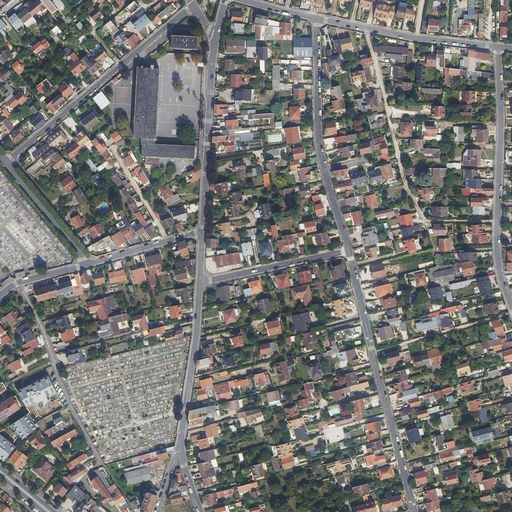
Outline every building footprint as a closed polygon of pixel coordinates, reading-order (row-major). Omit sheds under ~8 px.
[(27,2),(23,5),(26,8),(32,16),(39,11),(42,14),(47,10),(38,0),(35,0),(33,2),(34,3),(31,6),(27,2)] [(58,9),(63,4),(59,0),(46,0),(50,3),(52,2),(58,9)] [(152,9),(154,11),(162,5),(160,2),(153,8),(152,9)] [(156,16),(159,20),(166,14),(168,17),(177,9),(172,3),(171,4),(162,11),(156,16)] [(388,16),(390,6),(380,3),(377,16),(387,19),(388,16)] [(144,10),(142,12),(145,16),(152,9),(153,8),(150,4),(144,10)] [(406,8),(403,17),(411,19),(413,11),(409,10),(410,6),(406,5),(406,8)] [(395,16),(403,17),(406,8),(397,6),(395,16)] [(16,16),(23,24),(32,16),(26,8),(16,16)] [(95,8),(87,14),(93,22),(101,15),(95,8)] [(145,16),(147,18),(154,11),(152,9),(145,16)] [(477,21),(478,21),(478,25),(477,25),(477,29),(478,29),(478,32),(477,32),(477,37),(482,38),(483,10),(473,10),(473,18),(476,18),(476,19),(477,21)] [(232,21),(244,22),(245,13),(237,12),(237,14),(233,13),(232,21)] [(16,16),(15,14),(8,20),(16,29),(23,24),(16,16)] [(134,27),(138,31),(148,24),(140,14),(131,21),(134,23),(135,26),(134,27)] [(260,25),(278,27),(278,22),(268,19),(268,18),(257,15),(256,23),(255,25),(257,25),(260,25)] [(33,23),(36,21),(32,16),(23,24),(25,27),(32,22),(33,23)] [(150,22),(153,24),(159,20),(156,16),(150,22)] [(427,29),(437,30),(438,20),(428,19),(427,29)] [(473,30),(473,25),(470,25),(470,23),(469,23),(469,20),(466,20),(466,19),(459,19),(458,29),(473,30)] [(290,23),(280,22),(279,27),(278,34),(289,35),(290,23)] [(244,24),(232,23),(231,28),(235,29),(235,32),(243,33),(244,24)] [(112,36),(118,31),(112,24),(106,30),(112,36)] [(278,34),(279,27),(278,27),(260,25),(257,25),(256,32),(255,40),(273,40),(274,34),(278,34)] [(50,30),(47,32),(53,39),(56,36),(55,35),(51,31),(50,30)] [(121,34),(119,31),(113,36),(115,38),(114,39),(120,46),(127,40),(122,34),(121,34)] [(136,41),(138,39),(134,35),(125,43),(126,44),(127,43),(132,48),(137,43),(136,41)] [(81,45),(82,45),(88,40),(84,36),(78,41),(81,45)] [(196,49),(197,37),(171,36),(170,48),(196,49)] [(311,56),(311,38),(292,38),(292,48),(292,56),(311,56)] [(349,48),(347,38),(338,40),(340,46),(341,50),(349,48)] [(49,45),(45,39),(40,42),(33,47),(36,51),(43,46),(44,48),(49,45)] [(340,46),(338,40),(338,39),(332,41),(335,50),(336,50),(337,51),(341,50),(340,46)] [(226,52),(244,52),(243,41),(226,41),(226,52)] [(407,49),(407,48),(379,46),(379,48),(374,48),(374,52),(376,53),(376,54),(385,54),(406,55),(407,49)] [(258,47),(258,59),(266,59),(266,47),(258,47)] [(104,59),(109,56),(102,48),(93,55),(94,56),(93,57),(97,63),(99,65),(103,62),(102,61),(104,59)] [(12,57),(6,49),(0,54),(0,59),(1,60),(2,60),(5,63),(12,57)] [(66,49),(63,52),(67,57),(69,56),(71,54),(67,49),(66,49)] [(443,51),(436,50),(435,57),(435,58),(440,58),(439,67),(444,68),(443,63),(443,56),(443,53),(443,51)] [(71,54),(69,56),(74,62),(77,59),(78,59),(73,52),(71,54)] [(479,59),(491,61),(491,59),(489,58),(490,55),(475,52),(475,58),(479,59)] [(58,56),(62,61),(66,58),(62,53),(58,56)] [(89,53),(80,61),(83,65),(93,57),(89,53)] [(365,54),(359,56),(360,61),(363,70),(366,82),(370,81),(367,67),(369,66),(370,66),(375,65),(373,56),(366,58),(365,54)] [(406,65),(406,55),(385,54),(385,59),(392,59),(392,61),(395,61),(395,59),(401,59),(401,61),(399,61),(400,64),(406,65)] [(435,58),(435,57),(426,56),(426,61),(424,61),(424,63),(418,62),(418,65),(435,67),(435,58)] [(473,58),(468,57),(463,56),(462,69),(462,70),(473,71),(474,67),(474,62),(476,62),(479,62),(479,59),(475,58),(473,58)] [(83,65),(88,71),(89,70),(92,74),(100,67),(97,63),(93,57),(83,65)] [(15,59),(12,62),(13,64),(11,66),(18,74),(21,72),(20,71),(23,69),(15,59)] [(71,72),(74,75),(77,73),(83,67),(77,59),(74,62),(67,67),(71,72)] [(234,59),(225,59),(225,70),(234,70),(234,59)] [(155,139),(160,68),(138,67),(134,138),(142,138),(141,155),(145,156),(144,164),(158,165),(159,157),(194,159),(194,148),(155,145),(155,139)] [(0,81),(5,77),(4,76),(9,71),(6,68),(0,73),(0,81)] [(399,68),(396,68),(393,68),(387,68),(387,78),(399,78),(399,68)] [(462,70),(462,69),(444,68),(444,80),(444,83),(449,83),(448,73),(452,73),(452,74),(466,75),(466,79),(480,80),(480,76),(490,77),(491,73),(473,71),(462,70)] [(300,81),(300,71),(291,70),(291,76),(289,76),(290,78),(291,79),(291,81),(300,81)] [(366,82),(363,70),(357,72),(355,72),(357,80),(359,79),(360,81),(360,83),(366,82)] [(241,75),(231,74),(231,76),(228,76),(228,80),(231,80),(231,87),(244,87),(244,82),(241,82),(241,75)] [(52,86),(47,80),(37,88),(43,94),(52,86)] [(58,88),(66,98),(73,91),(65,82),(58,88)] [(8,90),(11,94),(13,91),(8,85),(5,87),(8,90)] [(336,100),(341,98),(338,86),(332,87),(336,100)] [(234,95),(233,104),(240,104),(241,101),(249,101),(250,89),(236,89),(235,96),(234,95)] [(293,99),(304,99),(304,89),(293,89),(293,99)] [(371,90),(368,91),(369,93),(372,105),(373,109),(378,108),(377,103),(376,100),(374,95),(372,95),(371,90)] [(369,93),(368,91),(361,93),(363,99),(362,99),(364,107),(367,106),(372,105),(369,93)] [(469,105),(470,105),(470,101),(474,101),(474,91),(470,91),(463,91),(463,105),(469,105)] [(19,102),(21,105),(27,100),(21,92),(8,102),(12,107),(19,102)] [(63,99),(59,94),(47,105),(53,112),(59,107),(56,105),(63,99)] [(107,101),(103,95),(96,101),(102,109),(107,106),(105,103),(107,101)] [(329,106),(331,111),(339,109),(336,100),(332,100),(331,101),(332,105),(329,106)] [(214,104),(213,113),(227,113),(227,104),(214,104)] [(38,111),(33,105),(29,108),(34,114),(38,111)] [(469,116),(469,105),(463,105),(460,105),(460,109),(459,109),(459,115),(469,116)] [(432,116),(443,117),(444,106),(429,106),(429,111),(432,111),(432,116)] [(289,119),(299,119),(299,107),(289,107),(289,119)] [(44,116),(40,111),(35,115),(39,120),(44,116)] [(99,120),(93,112),(81,121),(88,129),(99,120)] [(271,117),(270,126),(271,126),(274,125),(274,113),(244,115),(245,119),(256,118),(271,117)] [(1,122),(0,122),(0,127),(6,134),(14,128),(6,118),(1,122)] [(384,122),(383,118),(375,119),(377,127),(385,125),(384,121),(384,122)] [(338,129),(337,122),(324,124),(326,133),(332,132),(332,134),(335,133),(335,130),(338,129)] [(402,123),(402,136),(410,136),(410,123),(405,123),(402,123)] [(21,129),(20,126),(11,134),(18,142),(23,137),(18,131),(21,129)] [(299,142),(297,126),(285,128),(287,144),(299,142)] [(436,135),(436,126),(427,126),(427,136),(425,136),(425,138),(421,138),(421,140),(424,140),(438,140),(444,140),(444,135),(436,135)] [(212,131),(212,137),(250,132),(249,128),(242,128),(240,129),(227,130),(212,131)] [(476,142),(487,142),(487,138),(486,138),(486,130),(472,129),(472,135),(476,135),(476,142)] [(66,137),(60,130),(46,142),(51,148),(61,139),(62,141),(66,137)] [(89,140),(83,131),(79,135),(78,136),(76,135),(73,138),(76,142),(80,147),(89,140)] [(122,138),(118,132),(111,138),(115,143),(122,138)] [(212,137),(212,143),(224,141),(226,152),(234,151),(233,142),(252,139),(251,132),(250,132),(212,137)] [(338,136),(334,137),(335,142),(355,139),(354,134),(345,135),(338,136)] [(9,135),(1,142),(4,144),(11,138),(9,135)] [(383,137),(380,138),(381,144),(374,145),(374,148),(374,149),(376,149),(380,148),(382,155),(387,154),(383,137)] [(99,144),(94,138),(90,141),(100,154),(104,151),(107,149),(108,148),(102,141),(99,144)] [(115,144),(118,148),(126,142),(123,138),(115,144)] [(374,145),(372,140),(357,144),(359,151),(359,154),(375,150),(374,149),(374,148),(374,145)] [(410,148),(421,148),(424,148),(424,140),(421,140),(415,140),(409,140),(410,148)] [(444,150),(445,140),(444,140),(438,140),(437,148),(440,148),(439,149),(444,150)] [(80,147),(76,142),(65,150),(69,157),(72,154),(73,155),(81,148),(80,147)] [(51,149),(46,144),(32,155),(37,161),(41,157),(51,149)] [(348,146),(338,148),(339,152),(340,152),(342,158),(350,156),(348,146)] [(294,159),(304,158),(302,147),(292,149),(294,159)] [(52,148),(51,149),(41,157),(42,159),(54,150),(52,148)] [(434,152),(434,158),(439,159),(439,155),(439,149),(440,148),(437,148),(424,148),(421,148),(421,152),(434,152)] [(463,165),(480,165),(480,149),(468,149),(463,154),(463,165)] [(54,150),(42,159),(44,162),(48,159),(53,166),(52,167),(55,170),(63,164),(69,171),(73,168),(68,162),(67,164),(65,161),(64,162),(61,158),(63,157),(58,151),(56,153),(54,150)] [(100,154),(108,164),(110,167),(111,166),(114,164),(104,151),(100,154)] [(126,161),(124,162),(127,166),(136,161),(133,155),(131,157),(128,152),(123,155),(125,158),(126,161)] [(382,155),(376,157),(377,160),(378,163),(389,161),(387,154),(382,155)] [(97,168),(88,157),(85,160),(96,174),(97,173),(99,171),(97,168)] [(265,161),(267,173),(273,172),(276,171),(274,160),(265,161)] [(299,168),(297,160),(288,161),(289,169),(295,168),(295,169),(297,169),(299,168)] [(239,177),(243,177),(243,161),(233,162),(234,171),(235,171),(235,175),(239,175),(239,177)] [(105,162),(97,168),(99,171),(104,167),(107,165),(105,162)] [(108,164),(107,165),(104,167),(110,177),(116,174),(113,170),(114,170),(111,166),(110,167),(108,164)] [(389,164),(380,167),(383,181),(386,180),(386,182),(397,180),(394,168),(390,169),(389,164)] [(200,165),(199,166),(187,173),(190,177),(194,174),(196,176),(192,179),(192,178),(190,178),(193,183),(198,180),(198,174),(200,173),(200,165)] [(308,166),(299,168),(297,169),(300,182),(309,180),(309,178),(311,178),(308,166)] [(370,183),(382,181),(379,166),(373,168),(374,170),(367,172),(370,183)] [(132,171),(134,175),(142,170),(140,167),(132,171)] [(246,170),(247,177),(256,175),(255,168),(246,170)] [(329,171),(330,175),(333,175),(333,176),(337,175),(337,177),(340,176),(340,174),(342,174),(342,173),(348,172),(346,168),(329,171)] [(426,184),(426,188),(442,188),(443,177),(447,177),(447,168),(433,168),(432,181),(438,181),(438,185),(435,185),(434,184),(426,184)] [(476,178),(476,177),(472,177),(472,169),(463,168),(463,178),(465,178),(469,178),(476,178)] [(136,175),(143,187),(147,184),(140,173),(136,175)] [(116,174),(110,177),(118,189),(124,185),(126,188),(131,185),(129,182),(125,185),(123,182),(120,184),(116,179),(118,177),(116,174)] [(109,179),(107,175),(102,179),(104,183),(105,182),(108,187),(111,185),(108,180),(109,179)] [(60,183),(69,194),(72,192),(79,187),(77,184),(76,185),(70,176),(60,183)] [(469,188),(480,188),(481,178),(476,178),(469,178),(469,188)] [(335,192),(352,189),(350,181),(343,183),(339,184),(333,185),(335,192)] [(210,184),(209,189),(214,188),(214,191),(216,190),(217,193),(227,192),(227,191),(230,190),(231,189),(230,183),(229,182),(225,183),(225,182),(210,184)] [(167,184),(158,188),(163,196),(161,197),(162,200),(165,199),(168,205),(180,198),(177,193),(173,195),(171,192),(173,190),(172,188),(170,189),(167,184)] [(311,194),(308,185),(298,187),(299,190),(300,196),(311,194)] [(79,187),(72,192),(80,205),(88,201),(80,186),(79,187)] [(124,187),(119,190),(124,198),(125,200),(130,197),(124,187)] [(239,191),(228,193),(231,206),(238,205),(243,204),(242,199),(241,200),(240,197),(239,191)] [(367,209),(376,207),(375,202),(371,203),(369,196),(365,197),(367,209)] [(133,212),(138,209),(131,199),(130,197),(125,200),(133,212)] [(354,201),(353,197),(338,201),(339,205),(349,202),(350,205),(355,204),(354,201)] [(258,205),(259,209),(260,208),(260,213),(260,217),(270,215),(268,203),(258,205)] [(238,205),(231,206),(227,207),(228,212),(229,212),(230,217),(238,216),(237,211),(239,210),(238,205)] [(438,207),(432,206),(432,216),(446,216),(446,207),(438,207)] [(69,211),(67,212),(76,228),(83,224),(74,208),(69,211)] [(171,212),(173,219),(176,218),(177,221),(187,218),(184,208),(171,212)] [(387,219),(399,216),(398,212),(393,213),(393,209),(374,213),(375,217),(386,215),(387,219)] [(356,224),(363,223),(362,216),(361,210),(354,212),(352,212),(354,224),(356,224)] [(150,223),(152,221),(150,218),(145,221),(139,211),(134,214),(140,223),(143,227),(150,223)] [(402,229),(414,226),(413,220),(412,221),(410,213),(399,216),(402,229)] [(159,217),(158,217),(161,222),(163,228),(172,225),(172,221),(170,218),(165,219),(164,217),(164,215),(159,217)] [(97,220),(79,231),(81,234),(89,230),(93,238),(104,232),(99,223),(101,222),(99,219),(97,220)] [(216,222),(219,233),(233,230),(232,226),(228,226),(227,220),(216,222)] [(304,224),(305,229),(306,233),(315,231),(313,221),(304,224)] [(118,227),(123,236),(125,235),(128,240),(135,235),(129,226),(127,227),(124,223),(118,227)] [(132,228),(137,236),(145,231),(143,227),(140,223),(132,228)] [(145,231),(152,241),(157,240),(149,229),(152,227),(150,223),(143,227),(145,231)] [(272,234),(273,237),(278,237),(275,224),(271,225),(271,227),(272,229),(269,229),(268,229),(269,235),(272,234)] [(430,229),(430,235),(439,236),(446,235),(446,230),(440,230),(440,228),(440,224),(434,225),(434,229),(430,229)] [(464,224),(464,234),(471,233),(472,233),(477,233),(477,229),(477,225),(464,224)] [(418,228),(417,225),(414,226),(402,229),(400,229),(394,231),(395,235),(402,233),(402,234),(416,230),(418,228)] [(233,245),(241,244),(238,231),(231,233),(233,245)] [(126,241),(120,232),(111,237),(117,247),(126,241)] [(327,237),(326,232),(315,234),(317,245),(330,243),(328,236),(327,237)] [(485,233),(482,233),(481,233),(477,233),(472,233),(472,243),(486,242),(485,233)] [(294,247),(291,234),(282,236),(283,240),(284,245),(288,245),(289,248),(290,248),(294,247)] [(100,251),(113,243),(109,236),(92,247),(95,252),(99,250),(100,251)] [(362,238),(364,247),(375,244),(373,236),(362,238)] [(449,237),(439,238),(440,250),(449,249),(449,237)] [(207,239),(206,247),(214,248),(214,239),(207,239)] [(407,251),(407,255),(411,254),(410,251),(414,250),(411,239),(402,242),(402,243),(401,244),(402,248),(403,247),(405,252),(407,251)] [(256,240),(258,251),(261,250),(262,255),(271,253),(269,243),(261,244),(260,240),(256,240)] [(284,245),(283,240),(277,241),(280,252),(291,250),(290,248),(289,248),(288,245),(284,245)] [(188,254),(185,241),(178,243),(180,250),(173,252),(175,257),(188,254)] [(242,252),(243,256),(253,254),(251,242),(241,244),(242,252)] [(367,254),(368,259),(376,257),(375,251),(377,251),(377,246),(366,249),(366,251),(367,254)] [(217,256),(215,257),(217,267),(240,263),(238,252),(232,253),(225,255),(217,256)] [(469,259),(469,252),(458,252),(459,260),(469,259)] [(160,254),(145,259),(148,266),(154,264),(159,263),(162,262),(160,254)] [(181,267),(196,264),(196,259),(189,259),(180,262),(181,267)] [(463,276),(474,274),(471,260),(460,262),(462,271),(463,276)] [(158,272),(161,271),(159,263),(154,264),(154,265),(148,267),(150,273),(148,273),(148,275),(155,273),(158,272)] [(383,263),(370,266),(373,278),(386,275),(383,263)] [(437,264),(427,267),(430,282),(432,288),(442,285),(449,284),(455,282),(451,266),(439,269),(438,264),(437,264)] [(341,266),(330,268),(332,280),(344,277),(341,266)] [(144,273),(143,267),(131,271),(135,282),(146,279),(146,278),(144,273)] [(185,267),(175,270),(177,280),(179,279),(180,284),(187,282),(186,278),(187,277),(185,267)] [(124,270),(114,273),(116,282),(125,280),(127,279),(124,270)] [(300,283),(311,281),(309,270),(298,273),(300,283)] [(82,284),(90,282),(89,278),(87,272),(83,273),(83,275),(80,276),(82,284)] [(424,272),(415,274),(418,285),(426,283),(424,272)] [(103,273),(93,275),(96,286),(100,285),(100,284),(105,283),(103,273)] [(114,273),(108,274),(110,280),(110,284),(116,282),(114,273)] [(148,275),(149,277),(152,288),(153,292),(157,291),(157,287),(154,287),(153,283),(154,283),(153,276),(155,276),(155,273),(148,275)] [(76,278),(71,280),(73,291),(82,288),(78,274),(75,275),(76,278)] [(290,286),(288,279),(287,274),(276,276),(278,289),(289,286),(290,286)] [(477,283),(479,295),(492,292),(488,276),(471,279),(473,284),(477,283)] [(242,289),(244,297),(251,295),(251,293),(261,291),(258,280),(248,282),(250,288),(242,289)] [(345,282),(335,284),(338,296),(348,293),(345,282)] [(222,302),(229,300),(227,291),(234,289),(233,285),(229,286),(229,284),(218,287),(222,302)] [(389,284),(375,287),(377,297),(391,294),(389,284)] [(33,290),(36,301),(56,296),(53,285),(33,290)] [(239,285),(235,286),(236,294),(230,295),(231,298),(237,297),(237,295),(241,294),(239,285)] [(307,285),(290,289),(293,299),(303,297),(305,305),(311,303),(309,295),(310,295),(307,285)] [(432,288),(430,288),(433,300),(446,297),(442,285),(432,288)] [(187,288),(176,289),(177,297),(179,297),(180,300),(182,300),(183,302),(189,301),(187,288)] [(393,296),(374,301),(375,307),(382,305),(383,307),(385,307),(386,308),(395,306),(393,296)] [(267,298),(257,300),(260,313),(270,310),(267,298)] [(342,299),(331,301),(335,317),(346,314),(342,299)] [(98,309),(101,320),(108,318),(105,304),(104,300),(89,304),(91,311),(98,309)] [(497,305),(496,301),(483,304),(486,315),(497,312),(495,306),(497,305)] [(111,327),(112,333),(112,334),(119,332),(116,321),(122,319),(121,314),(112,316),(110,307),(113,306),(112,303),(105,304),(108,318),(110,324),(111,327)] [(452,312),(454,311),(457,310),(462,309),(461,304),(440,309),(440,311),(441,314),(448,313),(452,312)] [(171,318),(181,316),(179,305),(168,306),(171,318)] [(236,321),(233,308),(223,311),(226,324),(236,321)] [(395,309),(387,311),(389,317),(387,317),(388,322),(399,319),(397,308),(395,309)] [(13,326),(22,319),(14,309),(5,316),(13,326)] [(142,331),(149,329),(144,313),(132,317),(134,323),(140,322),(142,331)] [(308,313),(292,316),(296,332),(306,330),(304,322),(310,321),(308,313)] [(439,315),(441,328),(451,326),(448,313),(441,314),(439,315)] [(67,314),(54,318),(56,323),(59,323),(60,322),(63,331),(71,329),(67,314)] [(272,321),(265,323),(268,333),(280,331),(278,326),(280,325),(279,322),(278,323),(277,320),(279,319),(278,317),(272,318),(272,321)] [(430,317),(428,318),(421,319),(416,321),(417,324),(418,324),(424,322),(425,326),(426,330),(432,328),(431,325),(432,325),(430,317)] [(99,337),(101,336),(112,333),(111,327),(110,324),(108,318),(101,320),(99,321),(100,324),(98,325),(99,327),(101,327),(101,329),(98,330),(99,337)] [(490,340),(505,335),(500,320),(491,323),(494,332),(488,334),(490,340)] [(390,325),(378,328),(381,340),(392,337),(390,325)] [(145,337),(162,333),(160,326),(151,329),(149,329),(142,331),(144,337),(145,337)] [(16,336),(12,338),(14,341),(22,336),(22,335),(23,335),(26,339),(33,335),(30,329),(24,331),(22,328),(14,333),(16,336)] [(63,331),(61,332),(63,341),(74,339),(72,329),(71,329),(63,331)] [(178,337),(183,336),(181,329),(176,330),(177,333),(165,336),(166,340),(176,338),(176,337),(178,337)] [(346,340),(344,330),(339,332),(334,334),(336,342),(346,340)] [(315,338),(313,331),(302,334),(303,339),(309,337),(309,339),(313,338),(315,338)] [(240,332),(231,334),(232,338),(234,346),(243,344),(240,332)] [(2,339),(4,343),(11,338),(8,335),(2,339)] [(326,352),(327,356),(337,353),(333,335),(329,335),(332,347),(330,347),(331,350),(326,352)] [(506,340),(505,335),(490,340),(481,343),(483,349),(489,347),(489,346),(501,343),(501,342),(506,340)] [(309,337),(303,339),(305,347),(302,348),(303,352),(308,351),(308,350),(311,349),(312,349),(309,339),(309,337)] [(28,348),(28,349),(38,344),(35,338),(22,345),(25,350),(28,348)] [(202,355),(203,358),(213,356),(214,355),(214,353),(216,352),(214,343),(208,344),(209,345),(204,347),(204,348),(203,349),(205,354),(202,355)] [(269,343),(254,347),(256,356),(271,352),(269,343)] [(79,347),(67,350),(68,356),(67,356),(68,361),(75,360),(76,364),(86,361),(84,357),(82,356),(81,356),(79,347)] [(439,348),(427,351),(428,354),(429,358),(430,365),(431,366),(432,372),(436,371),(435,365),(442,362),(439,348)] [(505,361),(511,359),(511,348),(500,352),(501,354),(503,354),(505,361)] [(355,356),(353,349),(345,351),(343,352),(347,365),(359,362),(357,356),(355,356)] [(404,359),(410,357),(409,352),(403,354),(403,356),(401,357),(399,353),(398,353),(398,351),(385,354),(387,360),(386,360),(387,364),(404,359)] [(8,355),(7,353),(0,356),(0,360),(2,364),(3,366),(10,362),(13,361),(10,356),(3,360),(2,358),(8,355)] [(429,358),(428,354),(414,358),(415,361),(414,362),(415,363),(416,363),(417,367),(426,364),(425,359),(428,358),(429,358)] [(223,368),(235,365),(233,355),(221,359),(223,368)] [(203,358),(197,360),(196,367),(209,363),(213,362),(212,359),(214,359),(213,356),(203,358)] [(3,366),(5,369),(10,366),(12,370),(21,366),(17,359),(13,361),(10,362),(3,366)] [(317,362),(306,365),(308,371),(311,373),(312,378),(321,376),(320,371),(321,371),(320,366),(318,367),(317,362)] [(463,367),(462,363),(459,364),(460,368),(457,369),(458,373),(461,372),(465,371),(469,370),(468,366),(463,367)] [(280,368),(276,369),(279,381),(289,378),(286,367),(280,368)] [(404,369),(393,372),(395,377),(397,382),(402,381),(406,380),(404,369)] [(267,371),(255,375),(255,377),(254,377),(255,382),(258,382),(259,386),(264,385),(263,380),(265,380),(264,375),(268,374),(267,371)] [(353,385),(357,384),(353,371),(345,373),(348,387),(353,385)] [(212,386),(212,385),(210,378),(201,381),(202,388),(205,387),(210,386),(212,386)] [(466,382),(460,384),(463,395),(474,392),(472,385),(475,385),(474,380),(466,382)] [(395,389),(396,393),(401,392),(405,391),(402,381),(397,382),(394,383),(395,389)] [(314,389),(312,382),(309,383),(303,384),(307,398),(299,400),(300,405),(312,402),(309,390),(314,389)] [(368,386),(367,382),(357,384),(353,385),(348,387),(331,391),(334,400),(344,397),(343,393),(345,393),(358,389),(359,391),(360,391),(360,388),(362,388),(368,386)] [(228,384),(214,387),(216,393),(219,392),(219,394),(218,395),(218,399),(230,396),(228,384)] [(213,392),(212,386),(210,386),(205,387),(205,389),(202,390),(203,390),(197,392),(199,400),(207,398),(206,391),(211,390),(212,392),(213,392)] [(45,391),(43,392),(44,394),(46,394),(47,397),(55,394),(53,388),(45,392),(45,391)] [(405,391),(401,392),(402,397),(398,398),(399,402),(402,401),(408,400),(415,398),(416,397),(413,388),(405,391)] [(279,390),(272,391),(268,392),(269,402),(281,400),(279,390)] [(443,396),(441,390),(435,391),(433,392),(435,398),(443,396)] [(0,431),(1,431),(5,428),(1,426),(0,426),(0,420),(20,407),(18,404),(20,403),(17,399),(16,400),(13,396),(0,405),(0,431)] [(369,402),(367,397),(347,402),(348,409),(351,408),(352,413),(364,410),(364,408),(363,404),(364,403),(369,402)] [(408,400),(410,407),(420,404),(418,398),(415,398),(408,400)] [(231,401),(228,402),(230,411),(241,409),(239,399),(231,401)] [(468,402),(471,412),(478,410),(480,409),(478,399),(468,402)] [(511,411),(511,402),(501,405),(503,411),(507,410),(508,412),(511,411)] [(199,408),(189,410),(188,420),(189,420),(188,426),(203,422),(202,417),(197,418),(196,414),(206,411),(207,414),(218,412),(216,404),(199,408)] [(284,408),(287,417),(298,414),(296,410),(295,405),(284,408)] [(260,408),(245,411),(246,416),(246,420),(262,415),(260,408)] [(400,415),(401,416),(408,415),(415,412),(422,411),(421,408),(414,411),(413,408),(400,412),(401,414),(400,415)] [(481,423),(487,422),(484,413),(486,413),(485,408),(480,409),(478,410),(481,423)] [(28,423),(35,419),(34,418),(30,411),(23,416),(28,423)] [(451,414),(439,417),(443,431),(455,428),(451,414)] [(334,418),(325,420),(322,421),(323,423),(329,422),(331,421),(333,426),(342,424),(342,422),(348,421),(347,416),(336,419),(336,417),(334,418)] [(288,421),(290,429),(294,428),(305,425),(303,417),(288,421)] [(39,426),(46,437),(66,424),(64,420),(49,428),(43,419),(37,422),(39,426)] [(377,432),(382,430),(379,420),(367,423),(369,430),(367,430),(366,431),(367,434),(377,432)] [(0,431),(0,446),(5,451),(10,445),(19,433),(9,425),(5,428),(1,431),(0,431)] [(261,436),(258,425),(252,426),(255,438),(261,436)] [(305,425),(294,428),(297,438),(307,435),(307,433),(306,429),(305,425)] [(490,427),(472,432),(474,442),(492,437),(490,427)] [(50,442),(52,444),(53,446),(69,437),(70,438),(73,436),(73,435),(77,432),(75,428),(72,430),(50,442)] [(39,431),(28,438),(28,439),(33,445),(35,443),(39,449),(46,444),(40,436),(42,435),(39,431)] [(413,431),(404,433),(406,441),(415,438),(413,431)] [(343,432),(337,434),(340,441),(346,439),(343,432)] [(447,433),(440,435),(443,443),(446,443),(444,437),(449,436),(448,433),(447,433)] [(440,435),(435,436),(437,445),(436,445),(439,455),(440,455),(449,453),(446,443),(443,443),(440,435)] [(200,439),(197,440),(200,448),(209,446),(207,438),(200,439)] [(346,440),(340,442),(342,449),(348,447),(346,440)] [(383,449),(381,440),(362,445),(364,454),(369,452),(383,449)] [(290,442),(276,446),(280,458),(293,454),(290,442)] [(5,451),(10,454),(14,449),(10,445),(5,451)] [(172,451),(174,446),(144,455),(144,457),(153,455),(154,456),(158,455),(158,457),(159,459),(165,457),(170,456),(167,451),(172,451)] [(18,449),(10,459),(20,467),(28,457),(18,449)] [(211,449),(199,452),(201,462),(215,459),(212,449),(211,449)] [(449,453),(440,455),(441,457),(440,457),(441,461),(453,458),(453,457),(459,455),(458,450),(449,453)] [(375,458),(374,454),(372,455),(365,457),(368,466),(371,465),(372,464),(385,461),(383,455),(375,458)] [(489,454),(476,457),(475,458),(476,464),(478,465),(491,462),(489,454)] [(81,455),(66,464),(69,468),(72,467),(83,460),(81,455)] [(294,465),(293,461),(292,455),(281,458),(283,467),(294,465)] [(124,473),(128,485),(152,479),(149,469),(162,465),(165,457),(159,459),(144,463),(145,468),(124,473)] [(135,461),(136,465),(144,463),(159,459),(158,457),(144,461),(143,459),(135,461)] [(332,462),(325,464),(326,469),(330,468),(331,469),(333,468),(334,472),(344,470),(343,466),(346,465),(346,464),(349,463),(348,458),(346,458),(332,462)] [(55,469),(42,459),(34,470),(46,480),(55,469)] [(276,459),(272,461),(275,472),(282,470),(281,468),(279,469),(276,459)] [(262,462),(253,465),(254,470),(255,472),(254,473),(255,477),(266,474),(262,462)] [(199,466),(200,471),(212,468),(213,468),(212,464),(212,463),(199,466)] [(391,466),(390,463),(385,464),(378,466),(381,479),(395,475),(392,466),(391,466)] [(107,489),(111,486),(105,476),(107,475),(104,472),(102,473),(99,468),(94,471),(98,477),(107,489)] [(176,469),(175,473),(176,473),(176,480),(174,482),(178,483),(179,482),(185,481),(180,468),(176,469)] [(212,468),(200,471),(202,476),(211,473),(211,476),(215,475),(213,468),(212,468)] [(482,481),(483,480),(481,472),(478,473),(477,469),(469,471),(472,484),(472,483),(482,481)] [(424,471),(415,474),(418,484),(426,482),(424,471)] [(445,477),(447,485),(458,482),(456,474),(455,475),(454,471),(444,474),(445,477)] [(350,473),(336,477),(338,485),(345,483),(344,479),(350,477),(350,473)] [(74,474),(69,480),(71,482),(75,485),(78,481),(74,474)] [(211,476),(203,478),(205,486),(214,484),(213,483),(217,481),(215,475),(211,476)] [(69,480),(64,476),(62,478),(73,487),(75,485),(71,482),(69,480)] [(104,503),(112,498),(110,494),(107,489),(98,477),(92,481),(97,489),(99,489),(104,496),(99,499),(104,503)] [(482,481),(485,490),(494,488),(493,483),(495,482),(494,477),(491,478),(483,480),(482,481)] [(172,481),(168,496),(170,495),(181,492),(180,489),(179,487),(178,486),(178,483),(174,482),(172,481)] [(67,490),(58,483),(54,489),(62,496),(67,490)] [(254,486),(253,483),(238,487),(239,491),(251,488),(251,487),(254,486)] [(117,504),(125,499),(122,495),(115,484),(113,485),(111,486),(107,489),(110,494),(115,491),(118,496),(117,497),(116,496),(112,498),(114,501),(117,504)] [(367,484),(353,487),(354,493),(363,490),(364,492),(369,491),(367,484)] [(73,487),(66,496),(73,501),(75,497),(78,499),(81,495),(85,498),(87,495),(75,485),(73,487)] [(233,493),(232,488),(220,491),(218,492),(219,497),(229,494),(233,493)] [(146,493),(142,506),(141,508),(144,509),(151,511),(154,504),(158,491),(151,489),(149,493),(147,492),(146,493)] [(435,489),(424,492),(426,497),(427,503),(438,500),(435,489)] [(508,495),(507,490),(505,491),(496,493),(498,497),(497,497),(499,504),(508,501),(507,495),(508,495)] [(170,495),(172,503),(183,501),(181,492),(170,495)] [(215,493),(205,495),(208,505),(217,502),(215,493)] [(391,498),(393,506),(402,504),(400,495),(391,498)] [(96,502),(91,497),(88,502),(91,504),(89,507),(92,510),(98,503),(96,502)] [(384,509),(393,506),(391,498),(381,500),(384,509)] [(125,508),(129,505),(125,499),(117,504),(118,507),(121,510),(125,508)] [(434,510),(435,511),(442,511),(440,502),(439,500),(438,500),(427,503),(426,503),(425,503),(428,511),(434,510)] [(118,507),(117,504),(114,501),(109,505),(115,509),(118,507)] [(75,511),(89,511),(86,509),(88,506),(82,502),(75,511)] [(374,502),(365,505),(366,511),(372,511),(376,511),(374,502)] [(9,511),(11,510),(3,503),(2,504),(0,505),(0,511),(9,511)]
